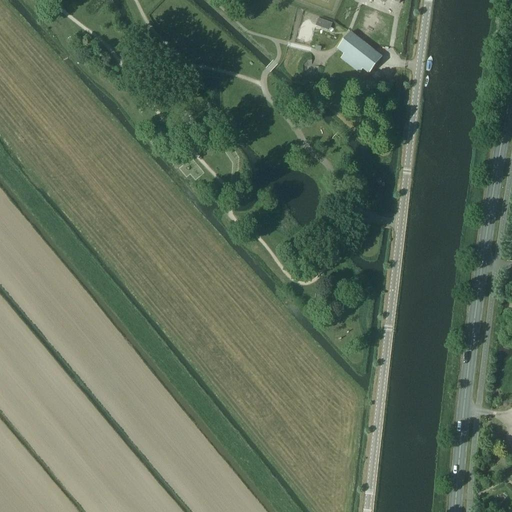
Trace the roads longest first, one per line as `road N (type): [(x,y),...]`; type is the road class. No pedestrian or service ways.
road 1 (unclassified): [(367,511),(429,0)]
road 2 (secondary): [(456,511),(511,99)]
